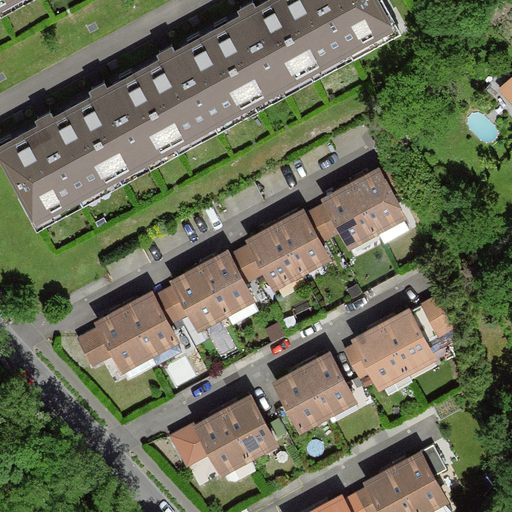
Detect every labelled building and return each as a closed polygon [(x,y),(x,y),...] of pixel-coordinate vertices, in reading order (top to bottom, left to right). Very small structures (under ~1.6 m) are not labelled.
[(25,0),(0,0),(0,8),(2,13),(25,0)] [(258,105),(314,74),(273,0),(256,0),(214,23),(258,105)] [(383,0),(273,0),(314,74),(399,28),(383,0)] [(178,147),(258,105),(214,23),(133,66),(178,147)] [(122,178),(178,147),(133,66),(78,96),(122,178)] [(0,156),(36,224),(122,178),(78,96),(0,137),(0,156)] [(382,165),(354,180),(380,229),(386,242),(411,228),(404,216),(408,214),(382,165)] [(353,243),(380,229),(354,180),(327,195),(330,201),(321,206),(335,232),(344,227),(353,243)] [(324,238),(335,232),(321,206),(308,213),(306,207),(278,222),(304,269),(333,254),(324,238)] [(277,284),(304,269),(278,222),(251,236),(254,241),(244,247),(259,273),(268,268),(277,284)] [(248,279),(259,273),(244,247),(232,253),(230,248),(202,263),(228,310),(256,295),(248,279)] [(200,325),(228,310),(202,263),(175,278),(178,283),(168,289),(182,314),(192,309),(200,325)] [(171,320),(182,314),(168,289),(157,295),(155,290),(127,305),(151,352),(180,336),(171,320)] [(438,294),(385,322),(411,369),(439,355),(431,340),(455,326),(438,294)] [(124,366),(151,352),(127,305),(100,319),(103,325),(80,337),(94,363),(116,351),(124,366)] [(386,383),(411,369),(385,322),(359,336),(362,342),(350,348),(364,374),(377,367),(386,383)] [(333,350),(306,365),(331,412),(335,420),(360,406),(356,398),(358,397),(333,350)] [(304,427),(331,412),(306,365),(279,380),(304,427)] [(253,391),(224,407),(250,456),(280,440),(253,391)] [(225,470),(250,456),(224,407),(174,434),(189,463),(214,450),(225,470)] [(425,450),(397,466),(421,511),(424,511),(451,498),(425,450)] [(387,511),(421,511),(397,466),(370,480),(372,485),(361,491),(371,511),(382,511),(386,510),(387,511)] [(371,511),(361,491),(348,498),(345,494),(317,509),(318,511),(371,511)]
